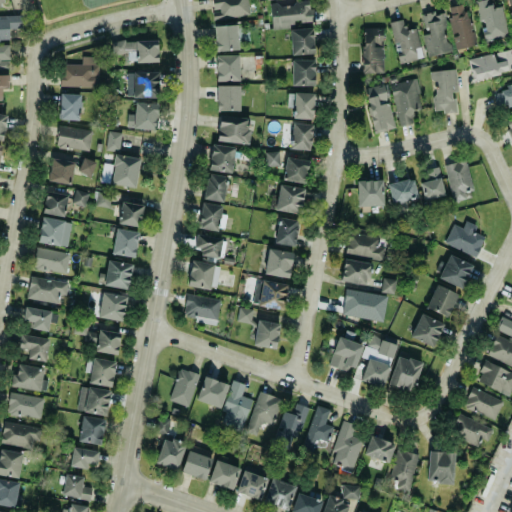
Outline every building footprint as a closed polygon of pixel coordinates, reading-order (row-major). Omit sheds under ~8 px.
[(210,0),(213,18),(248,14),(247,0),(210,0)] [(475,0),(484,40),(508,35),(501,5),(491,7),(489,0),(475,0)] [(313,20),(313,7),(310,7),(309,1),(270,2),(271,27),(294,27),(293,21),(313,20)] [(456,49),(475,44),(465,2),(446,7),(456,49)] [(427,55),(451,51),(442,10),(422,14),(425,33),(422,33),(427,55)] [(0,39),(9,40),(8,27),(21,27),(21,14),(0,14),(0,39)] [(398,62),(422,57),(415,27),(405,29),(403,18),(389,21),(398,62)] [(237,24),(214,25),(215,50),(238,49),(237,24)] [(312,27),(289,28),(290,54),(313,53),(312,27)] [(362,72),(383,71),(382,27),(361,27),(362,72)] [(112,53),(125,53),(125,61),(157,60),(156,39),(112,40),(112,53)] [(0,68),(9,68),(10,44),(0,43),(0,68)] [(470,76),(511,71),(511,50),(468,55),(470,76)] [(238,79),(238,54),(215,54),(215,80),(238,79)] [(60,85),(96,85),(97,55),(81,55),(81,63),(60,62),(60,85)] [(313,84),(313,58),(291,58),(291,84),(313,84)] [(432,70),(434,109),(442,109),(442,112),(456,111),(455,93),(457,93),(455,68),(432,70)] [(158,96),(158,71),(127,70),(126,96),(158,96)] [(8,73),(0,73),(0,98),(1,99),(1,86),(9,86),(8,73)] [(398,125),(412,122),(410,110),(421,108),(415,77),(390,82),(398,125)] [(511,104),(511,82),(505,84),(506,88),(493,92),(497,108),(511,104)] [(363,87),(373,132),(394,127),(384,83),(363,87)] [(216,109),(239,110),(239,85),(216,84),(216,109)] [(79,93),(59,92),(58,118),(78,119),(79,93)] [(313,92),(293,92),(293,117),(312,118),(313,92)] [(156,128),(157,102),(134,102),(134,113),(126,112),(126,127),(156,128)] [(250,118),(219,114),(215,139),(247,143),(250,118)] [(290,148),(310,148),(311,123),(291,122),(290,148)] [(55,146),(89,149),(91,128),(58,125),(55,146)] [(119,150),(121,131),(107,130),(105,149),(119,150)] [(231,171),(233,145),(210,143),(208,169),(231,171)] [(266,165),(279,165),(278,150),(265,151),(266,165)] [(136,185),(138,156),(113,154),(112,163),(102,162),(100,182),(136,185)] [(304,182),(309,160),(286,155),(281,178),(304,182)] [(90,176),(95,161),(82,157),(77,171),(90,176)] [(72,160),(51,159),(51,181),(71,182),(72,160)] [(472,196),(466,159),(444,163),(451,199),(472,196)] [(442,195),(439,166),(424,168),(426,180),(420,181),(422,198),(442,195)] [(203,198),(222,201),(227,176),(208,172),(203,198)] [(416,198),(413,178),(387,181),(390,202),(416,198)] [(383,204),(382,179),(356,179),(357,205),(383,204)] [(299,213),(304,188),(279,183),(274,208),(299,213)] [(75,188),(72,202),(84,205),(88,192),(75,188)] [(63,216),(68,194),(46,189),(41,211),(63,216)] [(96,204),(108,207),(111,193),(98,191),(96,204)] [(117,222),(139,226),(143,204),(121,200),(117,222)] [(225,214),(220,213),(221,204),(200,202),(198,227),(223,229),(225,214)] [(71,221),(42,215),(37,240),(66,246),(71,221)] [(276,243),(295,244),(296,219),(277,217),(276,243)] [(444,241),(475,256),(484,236),(473,231),(476,225),(465,220),(462,227),(453,223),(444,241)] [(133,257),(138,231),(116,227),(111,252),(133,257)] [(201,248),(200,254),(216,258),(221,239),(196,232),(193,246),(201,248)] [(378,235),(347,232),(345,253),(383,257),(384,246),(377,245),(378,235)] [(65,273),(69,252),(36,246),(32,266),(65,273)] [(287,277),(292,252),(268,247),(263,272),(287,277)] [(440,261),(433,273),(461,286),(472,265),(449,253),(444,263),(440,261)] [(370,263),(343,257),(339,279),(366,284),(370,263)] [(104,285),(129,287),(131,262),(106,259),(104,285)] [(215,288),(219,264),(190,260),(186,284),(215,288)] [(26,297),(62,303),(66,281),(30,275),(26,297)] [(380,291),(393,293),(395,278),(381,277),(380,291)] [(287,283),(257,278),(253,304),(282,309),(287,283)] [(425,306),(446,316),(457,293),(436,283),(425,306)] [(340,313),(381,321),(387,295),(346,287),(340,313)] [(124,319),(126,294),(101,291),(98,317),(124,319)] [(219,297),(185,293),(183,314),(195,316),(194,321),(216,323),(219,297)] [(51,310),(24,305),(20,324),(47,329),(51,310)] [(251,308),(238,306),(236,320),(250,321),(251,308)] [(409,336),(433,346),(443,323),(420,312),(409,336)] [(511,335),(511,320),(501,316),(495,328),(511,335)] [(252,343),(274,348),(279,323),(257,318),(252,343)] [(116,354),(120,333),(84,327),(77,326),(76,332),(85,333),(84,342),(93,343),(92,349),(116,354)] [(28,348),(27,357),(45,360),(49,337),(20,332),(17,346),(28,348)] [(360,379),(383,386),(395,342),(368,334),(362,356),(366,357),(360,379)] [(511,341),(497,334),(488,354),(511,365),(511,341)] [(353,371),(362,344),(337,335),(328,363),(353,371)] [(421,362),(397,354),(387,383),(412,391),(421,362)] [(111,385),(114,359),(86,356),(84,371),(89,372),(88,382),(111,385)] [(475,381),(509,394),(511,386),(511,371),(483,360),(475,381)] [(11,384),(39,390),(43,367),(15,362),(11,384)] [(187,405),(198,373),(178,366),(168,399),(187,405)] [(227,382),(202,376),(196,400),(220,406),(227,382)] [(241,429),(251,397),(241,394),(244,383),(231,379),(218,422),(241,429)] [(110,390),(80,384),(76,409),(105,414),(110,390)] [(493,419),(502,400),(472,385),(462,405),(493,419)] [(43,397),(9,390),(5,411),(39,418),(43,397)] [(280,396),(256,390),(246,430),(257,433),(260,420),(273,424),(280,396)] [(306,406),(295,402),(292,412),(284,410),(274,440),(293,447),(306,406)] [(329,408),(316,404),(302,447),(312,450),(316,437),(327,441),(332,425),(324,422),(329,408)] [(104,419),(82,414),(77,440),(100,444),(104,419)] [(454,434),(477,446),(481,437),(486,440),(492,428),(465,414),(454,434)] [(38,439),(41,427),(3,419),(0,434),(0,441),(30,447),(32,438),(38,439)] [(362,438),(351,435),(354,423),(342,420),(328,463),(351,470),(362,438)] [(363,453),(387,462),(394,443),(370,434),(363,453)] [(176,469),(185,443),(163,435),(154,462),(176,469)] [(86,467),(87,462),(96,463),(98,449),(71,446),(69,465),(86,467)] [(409,490),(417,452),(396,447),(389,479),(397,481),(395,487),(409,490)] [(0,474),(18,476),(21,451),(0,448),(0,474)] [(211,457),(188,449),(180,471),(203,479),(211,457)] [(452,482),(453,451),(428,450),(426,481),(452,482)] [(239,466),(214,459),(208,482),(232,489),(239,466)] [(266,477),(242,469),(235,491),(259,499),(266,477)] [(82,475),(64,473),(61,495),(89,498),(91,487),(81,485),(82,475)] [(0,503),(15,507),(16,499),(15,499),(19,481),(0,477),(0,503)] [(295,485),(271,477),(262,501),(287,509),(295,485)] [(340,497),(357,498),(358,484),(341,484),(340,497)] [(290,511),(294,511),(316,511),(321,500),(297,491),(290,511)] [(320,511),(344,511),(348,502),(326,495),(320,511)] [(86,511),(87,505),(62,503),(61,511),(86,511)]
